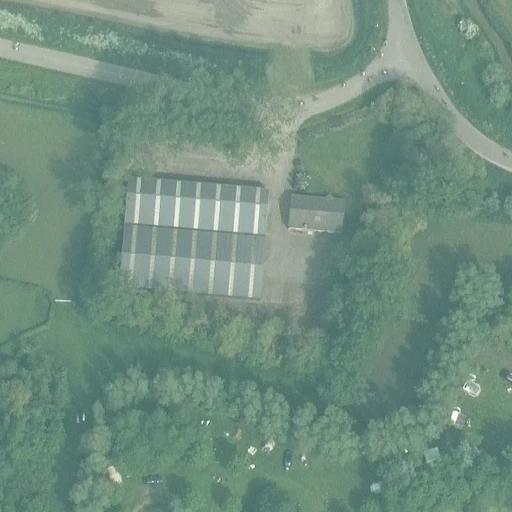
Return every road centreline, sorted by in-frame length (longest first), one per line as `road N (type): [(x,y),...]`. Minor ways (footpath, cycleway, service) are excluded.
road 1 (track): [(0,264),(41,273),(53,314),(51,355),(368,421),(430,258),(472,240),(511,250)]
road 2 (unclassified): [(405,51),(341,98),(283,114),(0,51)]
road 3 (unclassified): [(511,161),(451,120),(405,51)]
